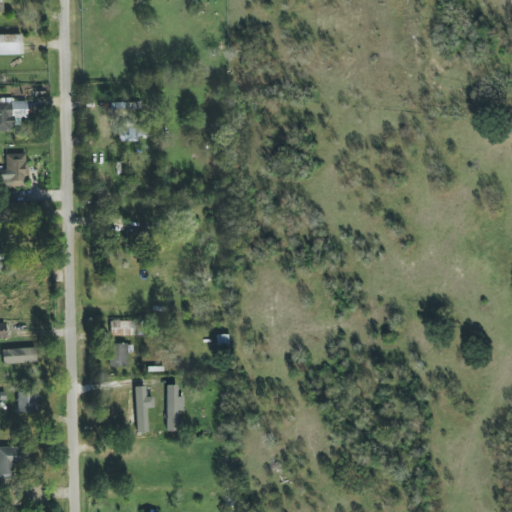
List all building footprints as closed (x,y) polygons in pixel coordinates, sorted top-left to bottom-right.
[(19,35),(0,34),(0,54),(19,55),(19,35)] [(27,120),(26,102),(0,102),(0,131),(12,131),(12,120),(27,120)] [(137,142),(137,129),(119,128),(118,141),(137,142)] [(26,154),(3,154),(4,186),(27,186),(26,154)] [(145,320),(110,321),(110,336),(146,335),(145,320)] [(127,344),(109,344),(110,367),(127,367),(127,344)] [(2,364),(36,363),(35,348),(2,349),(2,364)] [(183,411),(183,397),(177,397),(177,386),(166,385),(165,427),(176,427),(177,411),(183,411)] [(144,387),(135,387),(136,422),(145,422),(144,387)] [(38,392),(18,392),(17,413),(37,413),(38,392)] [(26,464),(25,447),(0,447),(0,479),(12,479),(11,465),(26,464)]
